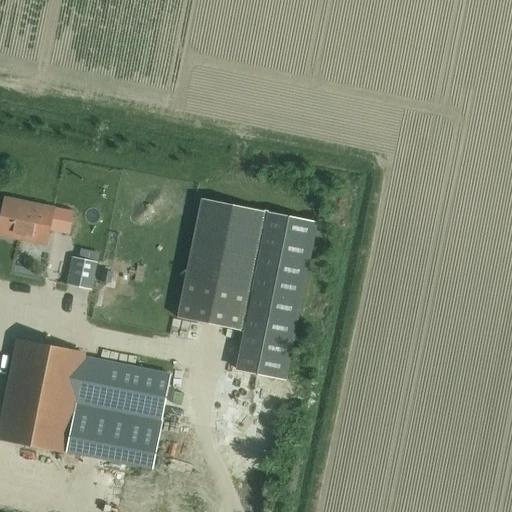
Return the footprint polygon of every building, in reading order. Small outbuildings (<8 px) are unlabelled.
[(5,199),(0,222),(0,236),(45,246),(53,209),(5,199)] [(263,212),(203,200),(179,319),(239,331),(263,212)] [(282,365),(309,222),(268,215),(240,367),(267,371),(268,362),(282,365)] [(66,286),(90,291),(95,263),(72,258),(66,286)] [(161,421),(170,376),(83,359),(84,355),(17,341),(0,425),(0,439),(64,453),(74,404),(161,421)] [(152,470),(162,421),(161,421),(74,404),(64,453),(152,470)] [(187,502),(183,511),(202,511),(203,510),(187,502)]
